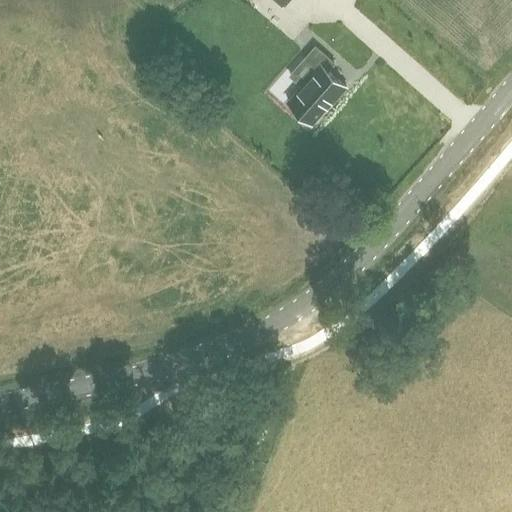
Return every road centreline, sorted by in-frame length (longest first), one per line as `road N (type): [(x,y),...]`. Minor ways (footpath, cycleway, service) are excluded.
road 1 (tertiary): [(0,404),(211,354),(306,303),(358,261),(511,88)]
road 2 (track): [(235,511),(291,352)]
